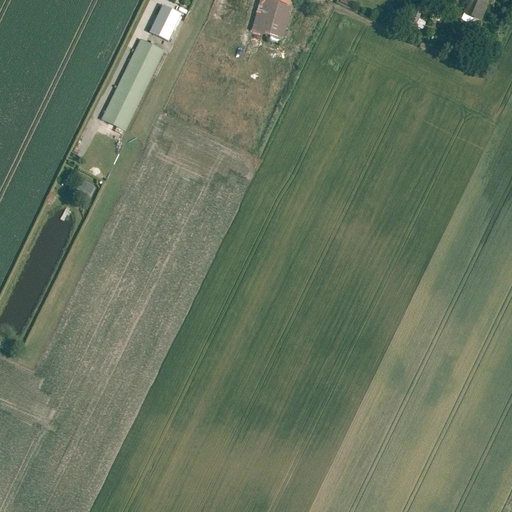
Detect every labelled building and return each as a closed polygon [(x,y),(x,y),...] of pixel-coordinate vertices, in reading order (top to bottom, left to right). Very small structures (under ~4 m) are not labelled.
[(260,0),(253,32),(283,39),(292,5),(270,0),(260,0)] [(490,0),(469,0),(464,13),(481,21),(490,0)] [(181,15),(163,6),(149,33),(167,43),(181,15)] [(405,28),(412,31),(414,26),(421,29),(424,23),(417,19),(421,11),(415,8),(405,28)] [(164,51),(140,40),(102,120),(125,131),(164,51)] [(95,187),(82,181),(77,191),(90,198),(95,187)]
